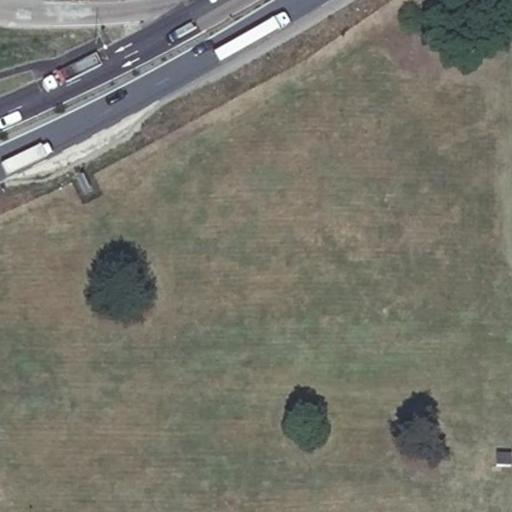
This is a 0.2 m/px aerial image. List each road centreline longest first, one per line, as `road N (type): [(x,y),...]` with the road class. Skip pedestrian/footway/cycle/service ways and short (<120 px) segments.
road 1 (primary): [(0,163),(296,0)]
road 2 (primary): [(223,0),(0,114)]
